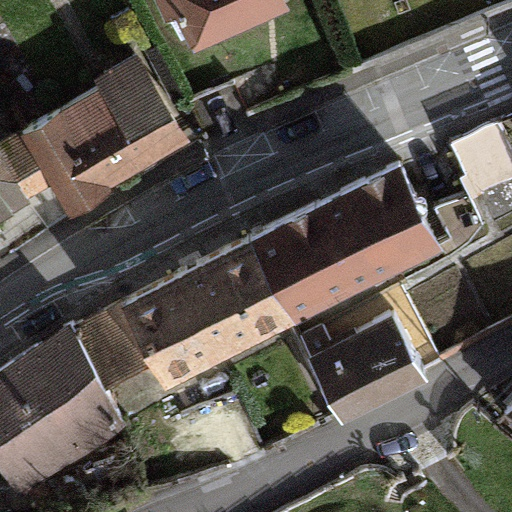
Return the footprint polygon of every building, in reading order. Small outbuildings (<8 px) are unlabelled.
[(257,0),(162,0),(166,9),(178,3),(192,35),(260,5),(257,0)] [(67,204),(107,181),(104,176),(180,130),(133,50),(102,69),(106,75),(64,100),(22,125),(50,174),(67,204)] [(511,109),(497,116),(511,148),(511,109)] [(475,190),(511,174),(511,148),(497,116),(449,136),(475,190)] [(0,203),(50,174),(22,125),(0,138),(0,203)] [(436,240),(397,157),(339,185),(251,230),(292,312),(436,240)] [(123,296),(74,321),(104,378),(152,353),(164,377),(292,312),(251,230),(123,296)] [(309,351),(340,410),(424,365),(393,306),(330,340),(309,351)] [(97,426),(122,412),(104,378),(74,321),(72,317),(0,364),(0,434),(23,469),(97,426)] [(299,331),(309,351),(330,340),(320,320),(299,331)] [(113,454),(135,441),(122,412),(97,426),(113,454)] [(82,463),(93,485),(125,477),(113,454),(87,462),(82,463)] [(82,463),(81,462),(30,486),(41,511),(42,511),(94,488),(93,485),(82,463)]
